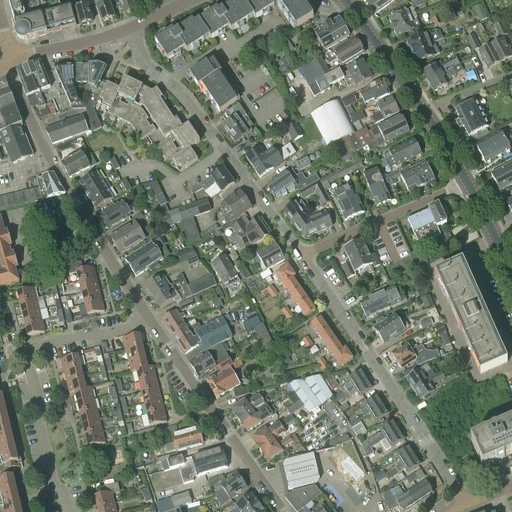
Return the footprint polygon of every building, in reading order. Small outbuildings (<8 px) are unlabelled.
[(6,0),(7,1),(8,1),(12,12),(15,24),(12,24),(12,27),(13,28),(13,30),(14,31),(15,33),(16,34),(17,35),(17,36),(20,38),(23,40),(26,40),(27,41),(27,40),(70,29),(76,27),(75,22),(71,8),(42,16),(40,8),(46,6),(45,2),(39,4),(37,0),(6,0)] [(96,0),(95,0),(97,6),(102,22),(114,18),(107,0),(96,0)] [(119,0),(124,14),(135,11),(131,0),(119,0)] [(217,9),(200,20),(213,39),(229,29),(232,32),(254,17),(255,20),(258,18),(246,0),(244,0),(239,4),(237,2),(225,9),(223,6),(218,10),(217,9)] [(246,0),(258,18),(274,7),(273,6),(278,3),(296,29),(313,17),(301,0),(246,0)] [(370,0),(366,4),(374,16),(395,0),(370,0)] [(413,9),(413,10),(424,5),(421,0),(420,0),(410,4),(412,9),(413,9)] [(88,5),(75,9),(80,26),(92,22),(88,5)] [(413,9),(412,9),(389,18),(393,28),(411,21),(417,18),(413,10),(413,9)] [(487,19),(484,12),(477,14),(480,21),(487,19)] [(441,25),(438,18),(431,20),(434,28),(441,25)] [(339,19),(330,24),(334,33),(328,36),(334,46),(349,37),(339,19)] [(213,39),(200,20),(194,25),(193,22),(181,30),(179,27),(173,31),(173,30),(155,42),(168,61),(185,49),(187,53),(210,38),(211,41),(213,39)] [(412,23),(411,21),(393,28),(397,38),(420,28),(417,21),(412,23)] [(494,27),(500,39),(508,35),(501,23),(494,27)] [(334,33),(330,24),(314,33),(324,52),(334,46),(328,36),(334,33)] [(410,53),(434,44),(434,43),(443,40),(439,32),(434,31),(429,33),(408,42),(408,43),(406,44),(408,48),(410,48),(411,49),(409,50),(410,53)] [(473,53),(480,49),(473,35),(465,39),(473,53)] [(291,42),(291,41),(285,45),(291,53),(297,49),(295,47),(303,41),(300,36),(291,42)] [(328,60),(323,63),(325,67),(336,61),(360,46),(356,39),(332,53),(326,57),(328,60)] [(491,46),(500,63),(511,57),(511,56),(503,39),(491,46)] [(438,54),(434,44),(410,53),(412,57),(413,56),(414,57),(412,59),(414,63),(416,63),(416,64),(438,54)] [(360,46),(336,61),(340,68),(364,54),(360,46)] [(500,63),(491,46),(479,52),(488,70),(500,63)] [(261,50),(250,56),(254,62),(265,56),(261,50)] [(295,67),(289,57),(280,61),(284,67),(279,70),(281,75),(295,67)] [(325,67),(323,63),(320,59),(300,71),(309,88),(314,99),(321,95),(330,91),(329,88),(344,80),(341,76),(342,75),(339,70),(330,75),(325,67)] [(428,83),(459,65),(455,59),(438,69),(436,65),(422,73),(428,83)] [(237,102),(230,91),(219,75),(222,73),(213,61),(207,65),(206,64),(189,75),(198,88),(201,86),(220,113),(237,102)] [(40,63),(30,67),(40,93),(50,88),(40,63)] [(348,72),(342,75),(341,76),(344,80),(348,88),(355,85),(356,87),(371,79),(363,63),(347,71),(348,72)] [(55,69),(54,69),(70,105),(80,105),(74,86),(73,86),(73,68),(62,68),(61,65),(56,65),(55,69)] [(459,65),(428,83),(434,93),(448,85),(446,81),(456,75),(463,71),(459,65)] [(40,93),(30,67),(17,72),(16,72),(26,98),(34,95),(39,106),(45,104),(40,93)] [(87,102),(85,105),(80,105),(70,105),(72,110),(85,109),(92,133),(102,128),(94,111),(97,104),(107,84),(101,81),(106,71),(98,67),(89,67),(90,85),(90,88),(89,88),(87,102)] [(90,85),(89,67),(73,68),(73,86),(74,86),(90,85)] [(477,81),(473,71),(466,74),(469,84),(477,81)] [(107,84),(97,104),(110,110),(108,114),(130,125),(141,141),(156,131),(153,126),(150,128),(146,121),(148,120),(142,111),(141,110),(142,107),(145,109),(153,121),(168,111),(163,104),(166,101),(158,89),(157,90),(157,89),(152,93),(143,88),(125,79),(120,90),(107,84)] [(362,100),(386,88),(382,80),(368,88),(369,90),(360,94),(362,100)] [(0,107),(3,116),(16,110),(6,84),(0,85),(0,88),(0,89),(0,107)] [(386,88),(362,100),(365,104),(374,100),(375,102),(389,95),(386,88)] [(380,113),(371,117),(375,125),(399,113),(391,98),(377,106),(380,113)] [(350,128),(337,102),(311,116),(323,141),(350,128)] [(479,110),(475,102),(456,112),(459,119),(459,120),(456,122),(459,129),(463,128),(464,128),(464,129),(474,124),(471,120),(484,114),(481,109),(479,110)] [(242,125),(239,121),(247,116),(239,105),(234,109),(238,115),(223,125),(230,134),(242,125)] [(3,116),(0,107),(0,133),(11,130),(21,126),(22,125),(16,110),(3,116)] [(173,119),(168,111),(153,121),(164,137),(171,132),(174,136),(156,147),(167,164),(172,161),(179,173),(198,161),(190,149),(200,142),(188,126),(184,128),(176,117),(173,119)] [(365,119),(361,111),(349,117),(353,125),(365,119)] [(488,128),(484,119),(486,118),(484,114),(471,120),(474,124),(464,129),(468,137),(488,128)] [(356,133),(348,137),(355,152),(372,144),(370,139),(404,123),(401,116),(368,132),(369,133),(358,138),(356,133)] [(88,132),(83,117),(45,130),(52,146),(88,132)] [(242,125),(230,134),(236,143),(252,132),(250,128),(253,126),(249,120),(242,125)] [(409,133),(404,123),(370,139),(372,144),(383,139),(386,144),(409,133)] [(303,137),(295,124),(286,129),(294,142),(303,137)] [(33,156),(21,126),(11,130),(23,160),(33,156)] [(23,160),(11,130),(0,133),(0,136),(12,165),(23,160)] [(480,156),(511,138),(509,134),(503,137),(500,133),(475,147),(480,156)] [(245,142),(246,143),(248,148),(257,143),(254,138),(245,142)] [(511,138),(480,156),(485,165),(510,151),(508,147),(511,144),(511,138)] [(81,152),(61,164),(65,171),(86,160),(85,158),(89,156),(81,139),(69,143),(70,144),(64,146),(68,154),(79,148),(81,152)] [(381,166),(417,148),(413,140),(388,152),(389,154),(381,157),(377,159),(381,166)] [(278,156),(277,153),(273,148),(264,155),(259,148),(245,157),(255,172),(278,156)] [(421,156),(417,148),(381,166),(384,172),(395,167),(396,168),(421,156)] [(278,156),(255,172),(259,178),(288,159),(282,150),(277,153),(278,156)] [(360,161),(356,154),(340,162),(344,169),(346,167),(360,161)] [(115,171),(120,169),(114,158),(109,161),(115,171)] [(298,164),(303,174),(317,167),(312,158),(298,164)] [(90,168),(86,160),(65,171),(70,179),(90,168)] [(360,161),(346,167),(350,175),(363,168),(360,161)] [(409,166),(404,169),(406,173),(408,172),(412,180),(421,176),(426,186),(434,182),(425,163),(411,170),(409,166)] [(495,183),(511,174),(511,163),(491,175),(495,183)] [(350,175),(346,167),(344,169),(335,173),(338,180),(350,175)] [(373,181),(381,179),(380,177),(384,176),(381,168),(377,170),(376,168),(362,173),(372,195),(369,197),(371,202),(374,201),(377,208),(383,205),(373,181)] [(222,193),(234,184),(223,169),(211,177),(202,183),(207,190),(216,184),(222,193)] [(406,173),(404,169),(399,171),(401,175),(400,176),(409,194),(426,186),(421,176),(412,180),(408,172),(406,173)] [(271,194),(296,177),(292,170),(287,174),(287,173),(266,187),(271,194)] [(84,192),(102,181),(97,172),(79,184),(84,192)] [(338,180),(335,173),(319,181),(325,192),(331,190),(329,185),(338,180)] [(296,177),(271,194),(275,201),(282,196),(283,197),(287,195),(286,194),(296,187),(299,193),(309,187),(319,181),(316,174),(306,180),(302,174),(296,177)] [(511,174),(495,183),(500,192),(511,185),(511,174)] [(52,175),(37,179),(40,188),(39,188),(42,201),(47,199),(48,199),(64,195),(65,195),(54,175),(52,175)] [(391,202),(381,179),(373,181),(383,205),(391,202)] [(127,193),(132,190),(126,180),(121,182),(127,193)] [(102,181),(84,192),(90,201),(108,190),(102,181)] [(331,203),(325,192),(319,181),(309,187),(314,195),(321,208),(331,203)] [(162,195),(157,183),(144,187),(145,190),(151,188),(155,198),(162,195)] [(349,184),(341,187),(342,190),(353,213),(354,213),(355,217),(364,213),(355,193),(353,194),(349,184)] [(309,187),(299,193),(303,201),(314,195),(309,187)] [(32,190),(25,192),(28,204),(35,202),(32,190)] [(108,190),(90,201),(95,210),(113,199),(108,190)] [(353,213),(342,190),(335,193),(338,201),(336,202),(345,222),(355,217),(354,213),(353,213)] [(28,204),(25,192),(19,193),(22,206),(28,204)] [(223,216),(245,201),(240,192),(219,206),(222,209),(219,211),(223,216)] [(19,193),(13,195),(16,207),(22,206),(19,193)] [(13,195),(6,196),(9,209),(16,207),(13,195)] [(159,208),(165,205),(168,204),(162,195),(155,198),(154,199),(159,208)] [(9,209),(6,196),(0,198),(3,210),(9,209)] [(207,200),(169,213),(174,224),(193,218),(211,212),(207,200)] [(103,224),(127,209),(122,201),(98,216),(103,224)] [(245,201),(223,216),(229,225),(229,224),(238,218),(251,209),(245,201)] [(291,223),(304,214),(302,210),(306,208),(301,201),(297,204),(296,202),(283,211),(291,223)] [(174,224),(169,213),(165,205),(159,208),(164,217),(166,221),(162,223),(157,226),(160,233),(169,227),(174,225),(174,224)] [(436,227),(446,223),(444,217),(446,216),(446,215),(444,210),(443,210),(441,211),(438,205),(428,209),(429,211),(408,220),(414,235),(436,226),(436,227)] [(130,215),(127,209),(103,224),(108,231),(127,220),(126,217),(130,215)] [(326,213),(313,218),(315,223),(310,225),(311,228),(308,230),(311,236),(332,227),(326,213)] [(309,220),(304,214),(291,223),(301,237),(306,239),(311,236),(308,230),(311,228),(310,225),(315,223),(313,218),(309,220)] [(0,288),(19,283),(15,269),(18,268),(14,253),(11,254),(9,247),(12,246),(8,231),(4,232),(0,219),(0,218),(0,288)] [(201,242),(193,218),(174,224),(174,225),(180,238),(184,236),(187,246),(201,242)] [(241,223),(238,218),(229,224),(232,229),(232,230),(235,234),(235,235),(231,237),(230,241),(233,244),(233,245),(236,243),(237,245),(263,228),(258,220),(249,226),(245,221),(244,221),(242,223),(241,223)] [(116,246),(140,231),(135,223),(110,237),(116,246)] [(269,235),(263,228),(237,245),(240,249),(244,246),(247,250),(259,242),(269,235)] [(140,231),(116,246),(121,254),(145,240),(140,231)] [(449,232),(443,234),(448,246),(454,243),(449,232)] [(162,237),(147,247),(149,251),(147,252),(148,254),(143,257),(145,261),(158,253),(157,251),(164,246),(166,245),(162,237)] [(362,241),(351,246),(357,260),(361,258),(365,268),(372,265),(374,268),(379,266),(374,255),(369,257),(362,241)] [(250,258),(254,266),(258,263),(259,265),(262,264),(266,271),(284,261),(274,244),(250,258)] [(158,253),(145,261),(131,270),(136,277),(169,256),(164,246),(157,251),(158,253)] [(357,260),(351,246),(343,249),(350,263),(342,267),(347,280),(355,276),(354,273),(365,268),(361,258),(357,260)] [(147,247),(125,261),(131,270),(145,261),(143,257),(148,254),(147,252),(149,251),(147,247)] [(183,252),(186,260),(194,257),(191,249),(183,252)] [(428,265),(422,251),(410,256),(417,270),(428,265)] [(229,256),(233,261),(238,258),(235,253),(229,256)] [(186,261),(189,267),(199,262),(196,257),(186,261)] [(233,286),(240,283),(225,258),(219,262),(212,266),(223,284),(220,285),(223,290),(226,289),(233,286)] [(79,283),(96,279),(93,268),(83,270),(81,263),(67,266),(69,275),(77,273),(79,283)] [(507,363),(487,320),(462,263),(436,274),(481,375),(507,363)] [(283,286),(293,279),(292,279),(295,277),(288,266),(276,275),(283,286)] [(240,273),(245,281),(251,278),(246,270),(240,273)] [(164,275),(160,278),(146,287),(153,298),(172,286),(164,275)] [(182,290),(187,287),(182,275),(176,278),(182,290)] [(212,276),(207,278),(212,288),(216,286),(212,276)] [(207,278),(202,280),(206,291),(212,288),(207,278)] [(99,290),(96,279),(79,283),(82,294),(99,290)] [(293,279),(283,286),(291,296),(300,290),(293,279)] [(415,282),(418,289),(423,287),(420,279),(415,282)] [(202,280),(197,282),(202,293),(206,291),(202,280)] [(202,293),(197,282),(192,285),(196,295),(202,293)] [(196,295),(192,285),(187,287),(192,297),(196,295)] [(176,292),(172,286),(153,298),(160,309),(173,300),(176,304),(182,301),(176,292)] [(269,295),(275,290),(272,286),(264,292),(267,296),(269,295)] [(187,287),(182,290),(186,300),(192,297),(187,287)] [(20,304),(37,299),(34,288),(17,292),(20,304)] [(219,296),(222,295),(218,288),(212,291),(214,295),(218,293),(219,296)] [(392,304),(394,307),(407,301),(405,297),(399,299),(394,288),(359,304),(363,312),(387,302),(389,306),(392,304)] [(423,288),(416,292),(420,299),(427,296),(423,288)] [(99,290),(82,294),(85,305),(102,301),(99,290)] [(278,295),(275,290),(269,295),(272,299),(278,295)] [(307,300),(300,290),(291,296),(298,307),(307,300)] [(251,305),(247,296),(240,299),(244,308),(251,305)] [(426,305),(428,304),(431,303),(428,297),(423,299),(426,305)] [(37,299),(20,304),(22,315),(39,311),(38,304),(44,302),(43,298),(37,299)] [(216,310),(221,307),(216,298),(211,300),(216,310)] [(194,305),(191,299),(178,305),(181,311),(194,305)] [(307,300),(298,307),(306,318),(315,311),(307,300)] [(104,313),(102,301),(85,305),(87,317),(104,313)] [(366,320),(394,307),(392,304),(389,306),(387,302),(363,312),(366,320)] [(284,316),(290,312),(287,308),(281,312),(284,316)] [(42,322),(39,311),(22,315),(25,326),(42,322)] [(168,330),(182,321),(181,319),(185,317),(183,314),(179,316),(176,312),(162,321),(168,330)] [(290,312),(284,316),(284,317),(281,319),(284,323),(293,316),(290,312)] [(378,337),(404,320),(399,313),(396,316),(395,316),(374,330),(378,337)] [(195,332),(177,344),(184,355),(187,354),(198,347),(202,355),(218,347),(233,339),(223,318),(201,329),(195,332)] [(318,336),(328,329),(320,318),(310,325),(318,336)] [(419,324),(419,325),(422,331),(423,330),(424,332),(433,327),(430,319),(419,324)] [(409,327),(404,320),(378,337),(383,344),(405,330),(409,327)] [(182,321),(168,330),(177,344),(195,332),(201,329),(199,323),(187,329),(182,321)] [(45,333),(42,322),(25,326),(28,337),(45,333)] [(258,337),(267,333),(262,324),(253,328),(258,337)] [(434,327),(437,333),(443,330),(441,324),(434,327)] [(328,329),(318,336),(326,346),(335,340),(328,329)] [(272,343),(267,333),(258,337),(263,348),(272,343)] [(125,351),(142,346),(140,335),(123,339),(125,351)] [(304,346),(310,341),(307,337),(301,341),(302,342),(299,344),(301,348),(304,346)] [(335,340),(326,346),(333,357),(342,350),(335,340)] [(313,346),(310,341),(304,346),(307,350),(313,346)] [(396,362),(418,348),(416,346),(414,348),(411,344),(407,346),(406,345),(391,355),(396,362)] [(142,346),(125,351),(122,352),(123,356),(127,355),(128,362),(145,358),(142,346)] [(218,347),(202,355),(203,356),(189,364),(194,372),(222,354),(218,347)] [(418,348),(396,362),(401,370),(424,354),(420,347),(418,348)] [(343,351),(342,350),(333,357),(341,368),(352,360),(345,349),(343,351)] [(437,351),(425,356),(427,363),(440,358),(437,351)] [(222,354),(194,372),(198,379),(216,369),(214,366),(216,366),(220,373),(232,366),(233,366),(232,365),(228,358),(225,359),(222,354)] [(64,372),(81,367),(78,356),(61,360),(64,372)] [(288,356),(283,359),(286,365),(291,362),(288,356)] [(148,368),(145,358),(128,362),(131,373),(136,372),(148,368)] [(319,367),(325,363),(322,359),(316,363),(319,367)] [(240,361),(232,365),(233,366),(232,366),(235,371),(243,366),(240,361)] [(325,363),(319,367),(322,371),(328,367),(325,363)] [(83,378),(81,367),(64,372),(66,383),(83,378)] [(153,367),(148,368),(136,372),(139,382),(156,378),(153,367)] [(423,375),(420,370),(418,367),(402,373),(407,379),(406,379),(413,390),(434,376),(431,370),(423,375)] [(212,392),(236,378),(230,369),(206,382),(212,392)] [(347,392),(366,380),(361,371),(348,379),(350,383),(344,387),(347,392)] [(435,376),(434,376),(413,390),(421,400),(434,392),(431,387),(434,385),(444,379),(441,373),(435,376)] [(335,379),(338,385),(346,382),(343,376),(335,379)] [(288,385),(293,392),(300,401),(309,415),(333,398),(320,377),(288,385)] [(86,389),(83,378),(66,383),(69,394),(74,393),(74,392),(86,390),(86,389)] [(156,378),(139,382),(141,394),(159,389),(156,378)] [(240,385),(236,378),(212,392),(216,399),(240,385)] [(372,389),(366,380),(347,392),(350,398),(357,394),(359,397),(372,389)] [(233,391),(235,399),(250,395),(247,387),(233,391)] [(91,388),(86,389),(86,390),(74,392),(74,393),(77,404),(94,399),(91,388)] [(161,400),(159,389),(141,394),(144,405),(161,400)] [(0,458),(1,462),(0,462),(0,465),(12,463),(13,466),(22,464),(4,391),(0,392),(0,458)] [(335,401),(343,395),(341,392),(333,397),(335,401)] [(236,417),(262,401),(259,396),(258,395),(247,401),(246,400),(231,410),(236,416),(235,417),(236,417)] [(343,395),(335,401),(336,404),(345,398),(343,395)] [(370,414),(383,406),(377,396),(364,404),(366,408),(359,412),(363,418),(370,414)] [(94,399),(77,404),(80,415),(97,410),(94,399)] [(161,400),(144,405),(147,416),(164,411),(161,400)] [(262,401),(236,417),(243,427),(243,426),(268,409),(262,401)] [(300,401),(286,409),(290,416),(300,410),(305,418),(309,415),(300,401)] [(388,415),(383,406),(370,414),(375,423),(388,415)] [(268,409),(243,426),(248,433),(273,415),(268,409)] [(100,421),(97,410),(80,415),(83,426),(100,421)] [(167,423),(164,411),(147,416),(150,427),(167,423)] [(350,426),(359,420),(357,418),(348,423),(350,426)] [(361,423),(359,420),(350,426),(358,439),(366,434),(359,425),(361,423)] [(100,421),(83,426),(85,437),(102,433),(100,421)] [(386,440),(399,431),(393,422),(390,423),(384,427),(380,430),(382,434),(380,435),(379,434),(366,442),(371,449),(386,440)] [(265,441),(283,429),(279,423),(268,430),(267,429),(252,439),(257,446),(256,446),(257,446),(265,440),(265,441)] [(178,434),(175,426),(162,430),(165,439),(172,436),(175,444),(200,437),(198,429),(178,434)] [(511,452),(511,437),(507,426),(471,442),(482,466),(511,452)] [(265,440),(257,446),(264,456),(279,445),(276,441),(286,433),(283,429),(265,441),(265,440)] [(399,431),(386,440),(391,448),(404,440),(399,431)] [(105,444),(102,433),(85,437),(88,448),(105,444)] [(289,437),(279,445),(264,456),(264,455),(269,462),(284,451),(283,450),(292,443),(294,445),(299,442),(294,435),(289,438),(289,437)] [(200,437),(175,444),(165,447),(167,454),(176,451),(177,452),(202,445),(200,437)] [(139,454),(135,438),(123,442),(127,457),(139,454)] [(373,454),(366,442),(361,445),(366,458),(373,454)] [(401,464),(414,456),(408,447),(396,455),(401,464)] [(180,472),(224,459),(222,450),(192,459),(193,462),(184,465),(182,457),(167,462),(161,463),(163,472),(170,470),(179,468),(180,472)] [(316,453),(287,460),(282,464),(285,476),(288,491),(317,484),(322,478),(319,468),(316,453)] [(157,464),(161,463),(167,462),(170,461),(169,456),(155,459),(157,464)] [(385,475),(376,480),(378,484),(387,478),(388,480),(392,478),(399,474),(398,474),(405,470),(407,474),(420,466),(414,456),(401,464),(388,472),(388,473),(385,475)] [(473,467),(467,458),(462,461),(468,471),(473,467)] [(224,459),(180,472),(183,485),(193,482),(191,474),(196,473),(198,477),(227,468),(224,459)] [(0,480),(16,476),(13,466),(12,463),(0,465),(0,480)] [(376,480),(385,475),(383,472),(374,478),(376,480)] [(217,499),(242,481),(237,474),(220,486),(222,490),(214,495),(217,499)] [(414,474),(410,476),(413,483),(418,480),(414,474)] [(24,511),(16,476),(0,480),(0,495),(1,499),(0,499),(0,507),(3,507),(4,511),(24,511)] [(413,483),(410,476),(405,479),(409,485),(413,483)] [(219,477),(207,482),(210,490),(222,482),(219,477)] [(242,481),(217,499),(219,503),(222,506),(230,501),(247,488),(242,481)] [(425,482),(417,487),(425,500),(433,494),(425,482)] [(97,508),(114,504),(112,494),(120,493),(118,484),(103,487),(105,494),(94,497),(97,508)] [(417,487),(408,493),(416,505),(425,500),(417,487)] [(295,511),(299,511),(321,494),(316,488),(287,495),(286,495),(286,496),(285,496),(285,497),(285,498),(285,499),(295,511)] [(143,497),(150,495),(148,489),(140,491),(143,497)] [(390,510),(392,509),(395,509),(390,492),(385,495),(390,510)] [(192,503),(188,493),(171,498),(174,509),(192,503)] [(416,505),(408,493),(394,502),(401,511),(406,508),(408,511),(416,505)] [(243,511),(257,502),(251,494),(235,506),(230,509),(231,511),(243,511)] [(150,495),(143,497),(145,503),(152,501),(150,495)] [(259,511),(262,510),(257,502),(243,511),(259,511)] [(201,511),(199,503),(187,506),(188,511),(201,511)]
